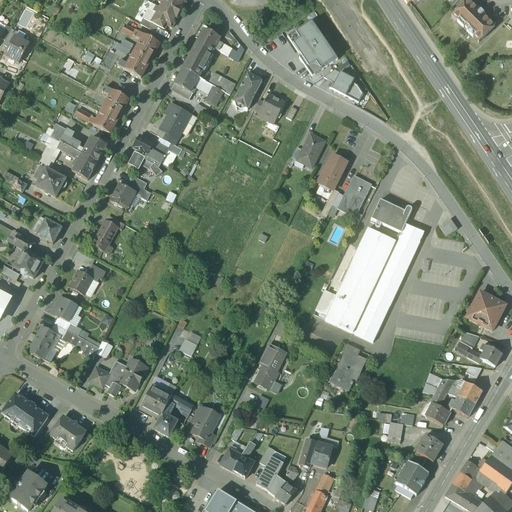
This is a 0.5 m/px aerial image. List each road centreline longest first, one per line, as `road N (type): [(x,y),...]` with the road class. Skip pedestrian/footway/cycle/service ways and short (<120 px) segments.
road 1 (unclassified): [(208,0),(292,81),(413,155),(511,295)]
road 2 (residential): [(2,357),(200,0)]
road 3 (secondary): [(359,30),(511,243)]
road 4 (residential): [(2,357),(209,476)]
road 5 (tertiary): [(493,156),(389,0)]
road 6 (secondary): [(424,511),(511,367)]
